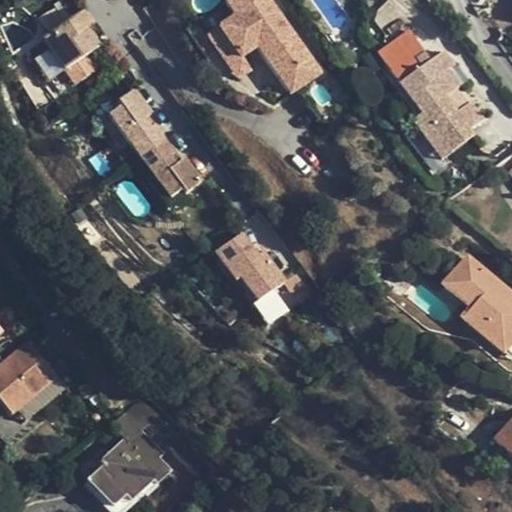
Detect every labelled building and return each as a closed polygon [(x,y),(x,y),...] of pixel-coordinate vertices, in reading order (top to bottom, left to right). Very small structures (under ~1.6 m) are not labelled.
[(289,95),(323,72),(274,0),(225,0),(234,13),(205,32),(236,79),(252,68),(243,54),(256,45),(289,95)] [(91,12),(47,41),(69,72),(91,58),(104,49),(94,32),(100,27),(91,12)] [(377,54),(395,78),(422,114),(410,123),(440,163),(474,139),(469,132),(474,128),(482,122),(470,106),(467,108),(462,112),(450,96),(455,92),(458,90),(446,74),(453,68),(442,54),(432,61),(409,30),(377,54)] [(91,58),(69,72),(75,81),(96,67),(91,58)] [(467,108),(455,92),(450,96),(462,112),(467,108)] [(120,114),(109,122),(173,206),(185,196),(187,200),(205,187),(186,161),(181,165),(176,168),(171,161),(175,158),(156,132),(149,136),(142,127),(149,122),(152,119),(135,96),(117,109),(120,114)] [(149,122),(142,127),(149,136),(156,132),(149,122)] [(175,158),(171,161),(176,168),(181,165),(175,158)] [(244,238),(219,258),(229,272),(235,268),(246,282),(263,306),(289,286),(267,256),(261,261),(244,238)] [(511,295),(470,259),(446,287),(472,310),(469,313),(502,341),(511,329),(511,295)] [(235,268),(229,272),(240,286),(246,282),(235,268)] [(15,329),(0,312),(0,360),(3,364),(23,346),(11,332),(15,329)] [(511,343),(511,329),(502,341),(469,313),(463,320),(503,354),(511,343)] [(0,403),(13,417),(18,413),(57,377),(27,342),(23,346),(3,364),(0,366),(0,403)] [(211,357),(205,365),(216,372),(221,363),(211,357)] [(57,377),(18,413),(26,421),(65,385),(57,377)] [(187,395),(177,383),(166,392),(180,410),(191,400),(187,395)] [(184,437),(146,396),(143,399),(113,425),(126,438),(130,442),(142,431),(166,455),(184,437)] [(511,423),(497,440),(511,453),(511,423)] [(130,442),(126,438),(100,465),(102,469),(87,482),(112,509),(124,498),(130,504),(155,481),(158,484),(173,470),(161,459),(166,455),(142,431),(130,442)]
